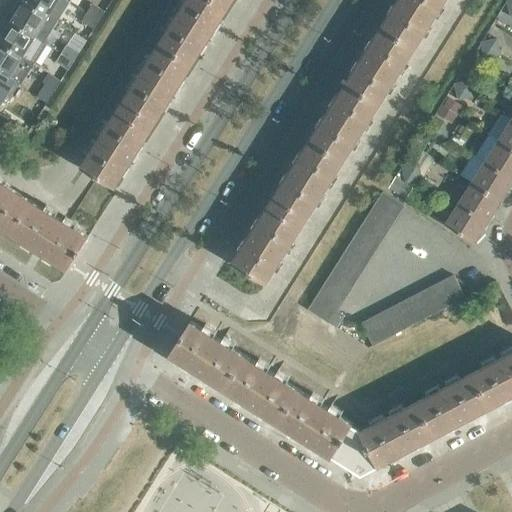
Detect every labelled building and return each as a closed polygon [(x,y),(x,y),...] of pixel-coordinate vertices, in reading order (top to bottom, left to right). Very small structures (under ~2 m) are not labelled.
[(24,0),(24,2),(48,16),(57,0),(24,0)] [(192,64),(227,9),(212,0),(186,0),(159,43),(192,64)] [(212,0),(227,9),(232,0),(212,0)] [(398,0),(382,27),(415,48),(445,0),(398,0)] [(55,21),(48,16),(24,2),(11,22),(46,45),(47,44),(43,41),(55,21)] [(99,21),(105,12),(92,4),(86,13),(99,21)] [(99,21),(86,13),(81,22),(94,30),(99,21)] [(11,22),(0,39),(0,43),(34,65),(46,45),(11,22)] [(379,104),(415,48),(382,27),(346,83),(379,104)] [(491,57),(495,56),(499,55),(496,39),(489,41),(491,57)] [(484,58),(491,57),(489,41),(481,42),(484,58)] [(34,65),(0,43),(0,72),(9,78),(10,77),(16,81),(22,84),(34,65)] [(117,110),(134,120),(137,116),(138,117),(141,112),(156,121),(192,64),(159,43),(117,110)] [(61,54),(73,62),(79,53),(66,45),(61,54)] [(73,62),(61,54),(55,62),(68,70),(73,62)] [(0,86),(8,92),(16,81),(10,77),(9,78),(0,72),(0,86)] [(55,90),(61,81),(48,73),(42,82),(55,90)] [(455,84),(456,91),(471,88),(470,81),(455,84)] [(346,83),(310,139),(343,160),(379,104),(346,83)] [(0,86),(0,100),(2,102),(8,92),(0,86)] [(473,96),(471,88),(456,91),(458,99),(473,96)] [(449,98),(444,106),(456,114),(461,106),(449,98)] [(442,104),(436,112),(451,122),(456,114),(444,106),(442,104)] [(138,117),(137,116),(134,120),(117,110),(81,166),(114,187),(156,121),(141,112),(138,117)] [(511,120),(498,142),(511,149),(511,120)] [(439,139),(447,138),(444,122),(436,124),(439,139)] [(431,141),(439,139),(436,124),(428,125),(431,141)] [(274,196),(289,206),(286,211),(287,212),(285,216),(301,226),(343,160),(310,139),(274,196)] [(485,162),(495,168),(511,178),(511,149),(498,142),(485,162)] [(511,181),(511,178),(495,168),(485,162),(472,182),(501,199),(510,190),(508,188),(511,181)] [(402,167),(404,174),(419,172),(417,164),(402,167)] [(420,180),(419,172),(404,174),(405,182),(420,180)] [(0,227),(1,228),(10,214),(14,217),(16,214),(20,216),(30,200),(0,180),(0,227)] [(472,182),(459,203),(487,221),(492,213),(495,214),(495,213),(496,213),(501,199),(472,182)] [(396,215),(403,205),(383,191),(376,202),(396,215)] [(287,212),(286,211),(289,206),(274,196),(232,262),(265,283),(301,226),(285,216),(287,212)] [(66,270),(88,237),(30,200),(20,216),(16,214),(14,217),(10,214),(1,228),(35,250),(42,254),(66,270)] [(369,213),(390,226),(396,215),(376,202),(369,213)] [(487,221),(459,203),(445,225),(473,243),(483,233),(481,231),(487,221)] [(383,237),(390,226),(369,213),(362,224),(383,237)] [(376,248),(383,237),(362,224),(355,234),(376,248)] [(348,245),(369,258),(376,248),(355,234),(348,245)] [(362,269),(369,258),(348,245),(342,256),(362,269)] [(356,280),(362,269),(342,256),(335,267),(356,280)] [(349,290),(356,280),(335,267),(328,277),(349,290)] [(442,281),(453,303),(465,297),(453,275),(442,281)] [(342,301),(349,290),(328,277),(321,288),(342,301)] [(442,309),(453,303),(442,281),(431,287),(442,309)] [(431,315),(442,309),(431,287),(420,293),(431,315)] [(336,310),(342,301),(321,288),(314,299),(335,312),(336,310)] [(420,293),(418,294),(429,316),(431,315),(420,293)] [(406,300),(418,322),(429,316),(418,294),(406,300)] [(308,310),(328,323),(335,312),(314,299),(308,310)] [(406,300),(395,306),(406,328),(418,322),(406,300)] [(384,312),(395,334),(406,328),(395,306),(384,312)] [(335,312),(328,323),(336,327),(344,315),(336,310),(335,312)] [(395,334),(384,312),(373,318),(384,339),(395,334)] [(373,318),(361,324),(373,345),(384,339),(373,318)] [(191,320),(169,353),(224,387),(245,354),(191,320)] [(490,407),(511,395),(511,351),(504,356),(472,372),(490,407)] [(224,387),(245,401),(278,421),(299,388),(245,354),(224,387)] [(472,372),(449,384),(416,401),(434,436),(490,407),(472,372)] [(278,421),(298,435),(332,456),(333,455),(351,426),(353,423),(299,388),(278,421)] [(360,431),(377,464),(377,466),(434,436),(416,401),(360,431)] [(377,464),(360,431),(351,426),(333,455),(361,472),(377,464)]
